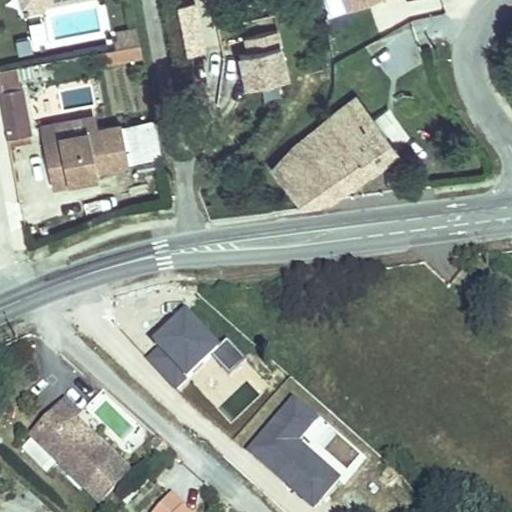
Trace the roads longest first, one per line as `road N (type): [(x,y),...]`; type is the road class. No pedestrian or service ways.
road 1 (secondary): [(511,196),(160,246),(98,270)]
road 2 (secondary): [(98,270),(511,225)]
road 3 (residential): [(498,0),(479,25),(471,57),(474,88),(511,150)]
